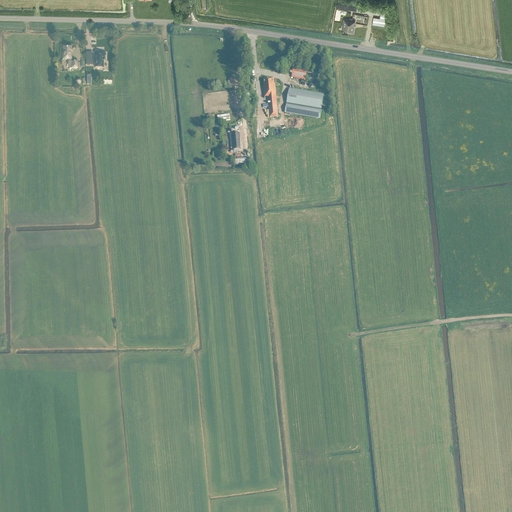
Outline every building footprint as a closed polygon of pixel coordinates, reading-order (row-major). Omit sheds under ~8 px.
[(359,2),(348,0),(338,0),(338,8),(357,12),(359,2)] [(391,14),(381,12),(380,19),(374,18),(372,25),(389,27),(391,14)] [(68,68),(77,68),(77,61),(71,62),(71,60),(71,52),(71,49),(71,46),(62,46),(63,60),(68,60),(68,68)] [(105,56),(105,53),(94,53),(94,64),(95,64),(95,68),(103,68),(103,60),(104,60),(104,56),(105,56)] [(293,70),(291,77),(302,79),(303,72),(293,70)] [(278,118),(275,84),(274,84),(273,79),(263,80),(263,86),(264,98),(267,98),(269,119),(278,118)] [(321,111),(324,95),(290,89),(287,105),(321,111)] [(238,134),(231,135),(232,143),(233,143),(234,150),(239,149),(240,149),(238,134)] [(250,164),(250,157),(234,159),(235,166),(250,164)]
